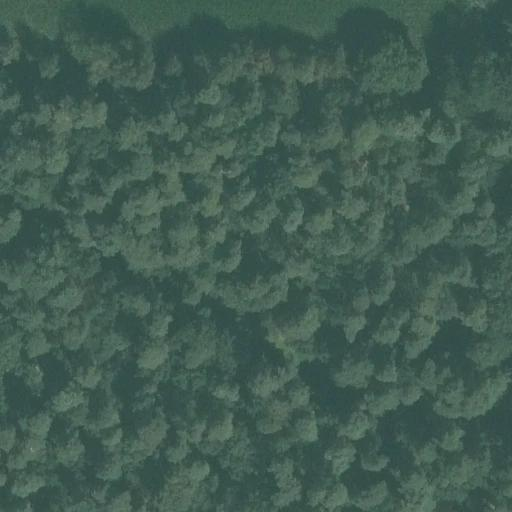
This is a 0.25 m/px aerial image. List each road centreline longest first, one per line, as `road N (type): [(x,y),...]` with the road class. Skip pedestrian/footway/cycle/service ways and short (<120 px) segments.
road 1 (track): [(511,417),(359,381),(0,180)]
road 2 (track): [(389,393),(511,170)]
